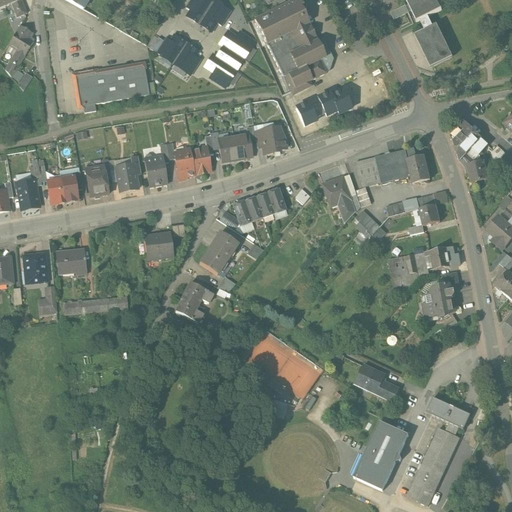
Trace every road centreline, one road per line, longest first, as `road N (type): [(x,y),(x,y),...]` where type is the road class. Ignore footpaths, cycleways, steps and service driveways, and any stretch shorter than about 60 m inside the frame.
road 1 (residential): [(427,116),(463,204),(511,430)]
road 2 (residential): [(217,194),(427,116)]
road 3 (residential): [(0,231),(217,194)]
road 4 (track): [(99,511),(111,451),(159,321)]
road 5 (residential): [(159,321),(217,194)]
road 6 (residential): [(44,0),(55,134)]
road 7 (residential): [(427,116),(370,0)]
